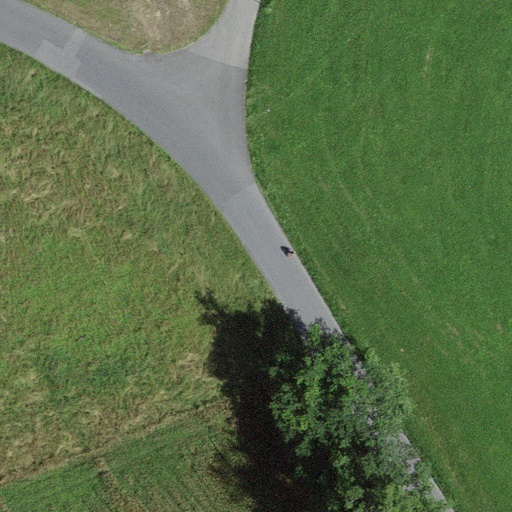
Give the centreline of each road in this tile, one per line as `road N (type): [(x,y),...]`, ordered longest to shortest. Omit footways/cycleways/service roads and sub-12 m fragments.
road 1 (unclassified): [(190,100),(436,511)]
road 2 (unclassified): [(0,12),(190,100)]
